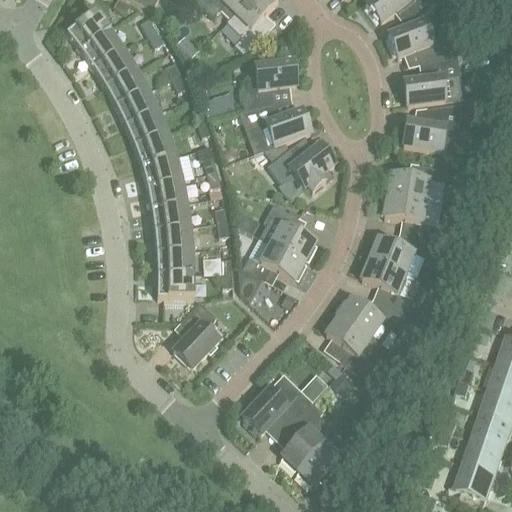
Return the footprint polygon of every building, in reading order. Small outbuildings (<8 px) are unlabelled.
[(126,0),(151,15),(159,0),(126,0)] [(202,0),(197,6),(212,21),(220,16),(229,25),(235,19),(252,0),(202,0)] [(229,25),(225,29),(241,44),(234,51),(242,59),(251,54),(269,36),(259,26),(265,20),(277,7),(275,5),(278,3),(274,0),(252,0),(235,19),(229,25)] [(380,29),(394,18),(401,12),(410,24),(433,7),(427,0),(375,0),(365,9),(380,29)] [(130,10),(118,3),(113,12),(125,19),(130,10)] [(66,39),(79,57),(109,35),(95,17),(89,21),(87,18),(77,27),(79,29),(66,39)] [(139,29),(147,41),(156,36),(148,24),(139,29)] [(424,26),(388,40),(397,64),(404,61),(413,58),(421,54),(427,69),(455,61),(446,37),(429,40),(424,26)] [(79,57),(92,75),(123,55),(109,35),(79,57)] [(156,36),(147,41),(154,53),(163,48),(156,36)] [(92,75),(104,93),(136,75),(123,55),(92,75)] [(420,85),(403,87),(406,112),(445,107),(461,105),(458,87),(455,61),(427,69),(429,84),(420,85)] [(240,91),(243,117),(272,110),(270,95),(296,92),(293,67),(254,71),(256,86),(240,91)] [(165,72),(171,85),(181,81),(175,68),(165,72)] [(104,93),(115,112),(147,96),(136,75),(104,93)] [(181,81),(171,85),(177,98),(187,94),(181,81)] [(147,96),(115,112),(124,132),(158,117),(147,96)] [(482,104),(487,124),(498,121),(494,101),(482,104)] [(423,129),(415,128),(406,126),(402,151),(449,158),(451,142),(460,142),(460,136),(468,137),(473,107),(426,114),(423,129)] [(277,124),(272,110),(243,117),(252,141),(269,139),(273,153),(310,139),(301,115),(277,124)] [(192,116),(197,129),(207,126),(202,113),(192,116)] [(124,132),(133,152),(167,139),(158,117),(124,132)] [(207,126),(197,129),(201,143),(211,139),(207,126)] [(141,173),(176,164),(176,161),(167,139),(133,152),(141,173)] [(298,166),(289,154),(266,172),(280,190),(295,183),(304,194),(307,192),(312,198),(325,187),(320,181),(334,170),(319,150),(298,166)] [(202,166),(206,179),(216,177),(212,163),(202,166)] [(141,173),(147,195),(182,187),(176,164),(141,173)] [(387,200),(387,202),(441,210),(447,174),(419,170),(416,184),(390,179),(390,182),(387,181),(384,199),(387,200)] [(220,190),(216,177),(206,179),(210,193),(220,190)] [(187,210),(182,187),(147,195),(151,217),(187,210)] [(435,249),(441,210),(387,202),(387,203),(383,203),(381,221),(384,221),(384,224),(409,228),(407,241),(432,248),(435,249)] [(151,217),(154,239),(190,234),(187,210),(151,217)] [(271,250),(304,268),(305,266),(308,268),(316,252),(313,250),(314,248),(291,236),(298,223),(273,210),(263,228),(276,240),(271,250)] [(216,229),(226,227),(224,213),(214,215),(216,229)] [(226,227),(216,229),(219,243),(229,241),(226,227)] [(154,239),(156,260),(192,258),(190,234),(154,239)] [(425,264),(432,248),(407,241),(402,254),(378,244),(377,246),(374,245),(367,262),(370,263),(369,265),(405,279),(413,258),(425,264)] [(304,268),(271,250),(259,243),(248,262),(241,275),(264,287),(270,275),(293,287),(295,285),(297,287),(306,271),(303,269),(304,268)] [(156,260),(157,282),(193,281),(192,258),(156,260)] [(220,265),(221,279),(231,278),(230,264),(220,265)] [(410,311),(415,299),(421,285),(405,279),(369,265),(369,266),(366,265),(359,282),(362,283),(361,285),(386,295),(381,308),(410,324),(415,313),(410,311)] [(232,293),(231,278),(221,279),(222,293),(232,293)] [(193,281),(157,282),(157,305),(193,305),(193,281)] [(339,321),(338,322),(369,344),(382,326),(400,339),(410,324),(381,308),(373,319),(351,304),(350,306),(347,304),(337,319),(339,321)] [(199,307),(179,328),(191,339),(173,358),(191,375),(207,358),(210,360),(217,352),(215,350),(218,347),(207,337),(216,323),(199,307)] [(347,356),(339,367),(363,384),(375,366),(363,353),(369,344),(338,322),(337,324),(335,322),(324,337),(327,339),(326,341),(347,356)] [(511,346),(508,345),(499,371),(511,375),(511,346)] [(340,377),(332,369),(326,376),(334,383),(340,377)] [(491,396),(511,403),(511,375),(499,371),(491,396)] [(474,377),(463,373),(459,385),(469,389),(474,377)] [(330,391),(339,399),(350,387),(341,378),(330,391)] [(469,389),(459,385),(455,398),(465,401),(469,389)] [(278,422),(289,432),(309,411),(293,396),(288,399),(275,388),(265,398),(263,396),(256,404),(258,406),(242,423),(260,441),(278,422)] [(511,403),(491,396),(482,421),(511,431),(511,403)] [(296,475),(297,476),(324,449),(315,441),(324,426),(319,421),(322,418),(312,408),(309,411),(289,432),(299,441),(281,461),(283,462),(281,465),(294,477),(296,475)] [(511,431),(482,421),(473,446),(504,456),(511,431)] [(446,423),(442,435),(452,438),(456,426),(446,423)] [(448,451),(452,438),(442,435),(437,447),(448,451)] [(314,491),(318,487),(332,472),(342,482),(362,461),(346,446),(332,456),(324,449),(297,476),(299,477),(296,480),(310,492),(312,490),(314,491)] [(473,446),(465,471),(495,481),(504,456),(473,446)] [(442,506),(457,511),(460,511),(484,511),(495,481),(465,471),(456,496),(461,498),(459,504),(444,499),(442,506)]
